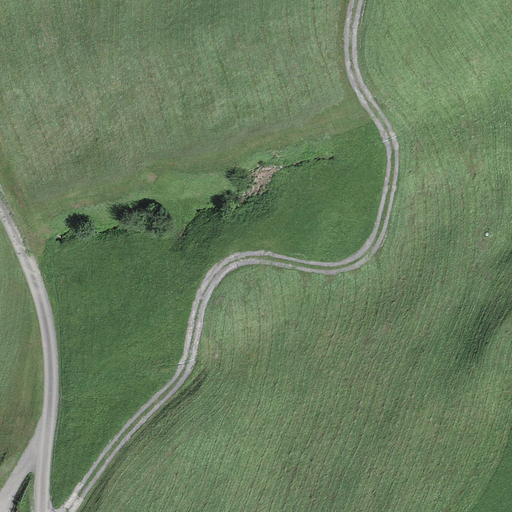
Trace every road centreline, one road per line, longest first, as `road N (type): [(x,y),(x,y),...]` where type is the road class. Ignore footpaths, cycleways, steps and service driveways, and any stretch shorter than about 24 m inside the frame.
road 1 (track): [(61,511),(178,381),(219,273),(253,255),(348,265),(378,243),(392,149),(355,79),(357,0)]
road 2 (track): [(0,193),(46,326),(52,410),(44,511)]
